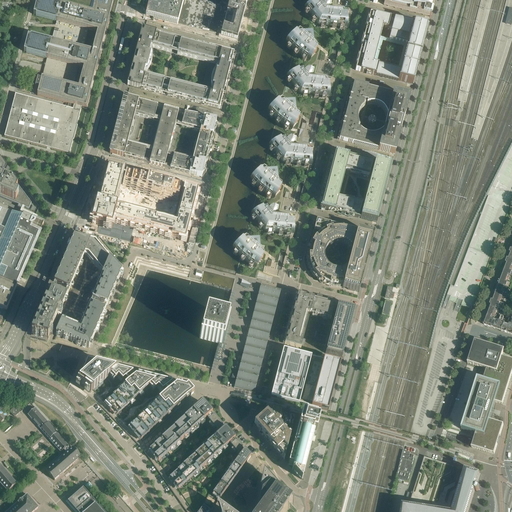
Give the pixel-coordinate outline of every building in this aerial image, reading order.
[(74,105),(73,109),(69,108),(15,94),(11,111),(10,113),(9,118),(9,120),(5,134),(4,137),(15,140),(30,144),(47,148),(51,149),(66,153),(69,154),(73,140),(74,140),(78,125),(77,125),(81,107),(87,108),(91,92),(90,91),(95,71),(96,71),(101,54),(100,54),(105,34),(106,34),(110,19),(110,18),(114,19),(116,12),(117,12),(117,11),(118,11),(118,10),(118,9),(117,9),(117,8),(118,8),(119,7),(119,6),(119,5),(118,5),(118,0),(61,0),(62,1),(61,5),(43,0),(37,0),(34,15),(36,15),(36,16),(56,21),(51,42),(31,36),(31,37),(28,36),(24,52),(27,53),(26,53),(47,58),(45,66),(43,72),(42,75),(39,74),(35,88),(39,89),(37,96),(70,104),(74,105)] [(146,15),(146,16),(177,24),(221,36),(223,27),(225,19),(225,17),(227,12),(229,0),(149,0),(146,15)] [(223,27),(221,36),(237,40),(245,8),(247,0),(229,0),(227,12),(225,17),(225,19),(223,27)] [(373,0),(373,2),(376,3),(378,0),(380,0),(381,0),(388,0),(384,5),(416,13),(425,16),(430,17),(433,6),(432,6),(433,3),(434,3),(434,0),(373,0)] [(309,7),(306,10),(318,24),(344,27),(347,19),(346,15),(343,14),(342,10),(325,8),(327,6),(331,3),(326,1),(323,4),(322,4),(323,4),(322,4),(320,2),(317,3),(316,2),(312,3),(309,7)] [(355,70),(355,71),(379,77),(382,77),(385,67),(382,66),(373,64),(380,38),(383,28),(387,29),(391,30),(391,29),(392,29),(394,22),(393,22),(393,20),(390,19),(370,14),(368,23),(367,24),(363,42),(362,43),(358,60),(358,62),(355,70)] [(385,67),(382,77),(409,85),(411,85),(412,85),(417,68),(418,63),(427,29),(422,27),(393,20),(393,22),(394,22),(392,29),(391,29),(391,30),(391,31),(389,40),(388,39),(388,40),(407,45),(400,71),(385,67)] [(234,53),(181,39),(179,46),(173,44),(175,38),(142,29),(127,86),(161,94),(162,88),(168,89),(166,96),(219,109),(222,109),(225,96),(223,95),(224,93),(226,93),(232,70),(229,70),(230,67),(233,68),(236,54),(234,54),(234,53)] [(296,35),(289,45),(294,50),(294,51),(301,56),(307,61),(316,52),(317,48),(314,46),(313,46),(313,44),(312,38),(309,36),(306,36),(302,37),(302,36),(299,33),(298,33),(296,35)] [(291,76),(289,78),(300,93),(327,96),(329,88),(328,84),(326,83),(324,79),(307,77),(308,76),(313,72),(308,70),(307,70),(305,73),(303,71),(299,72),(298,71),(298,70),(297,71),(295,72),(291,76)] [(367,88),(367,87),(354,84),(352,88),(351,88),(341,124),(339,135),(340,136),(339,140),(347,142),(353,144),(353,143),(355,143),(355,144),(375,149),(378,150),(378,149),(378,150),(394,155),(400,133),(400,132),(399,132),(398,132),(402,120),(403,121),(403,120),(404,120),(409,98),(393,94),(392,94),(390,93),(390,94),(389,94),(389,93),(369,88),(367,88)] [(127,143),(128,141),(130,137),(132,134),(133,130),(134,126),(134,122),(133,118),(134,116),(159,122),(159,121),(161,122),(161,119),(164,108),(163,108),(163,107),(127,98),(124,97),(110,154),(112,154),(112,155),(149,164),(149,163),(152,152),(153,152),(153,150),(152,150),(152,149),(127,143)] [(278,103),(271,114),(276,119),(283,125),(290,129),(298,120),(298,121),(299,117),(296,114),(295,114),(295,113),(294,107),(292,105),(288,105),(285,105),(284,105),(284,104),(281,102),(280,102),(278,104),(278,103)] [(159,122),(152,149),(152,150),(153,150),(153,152),(152,152),(149,163),(149,164),(164,168),(164,167),(167,156),(167,154),(168,154),(168,153),(175,126),(176,126),(174,125),(175,123),(178,112),(179,112),(179,111),(163,107),(163,108),(164,108),(161,119),(161,122),(159,121),(159,122)] [(164,167),(164,168),(202,178),(205,163),(213,135),(216,121),(179,111),(179,112),(178,112),(175,123),(174,125),(176,126),(175,126),(200,133),(200,135),(197,138),(195,142),(194,145),(193,150),(193,154),(194,158),(193,160),(168,153),(168,154),(167,154),(167,156),(164,167)] [(277,141),(271,147),(283,162),(309,165),(309,164),(311,156),(311,152),(308,152),(306,147),(290,145),(296,140),(290,139),(287,141),(287,142),(285,139),(282,140),(281,139),(280,139),(277,141)] [(461,305),(471,309),(495,246),(496,247),(499,240),(498,239),(511,200),(511,145),(494,181),(454,287),(451,285),(447,295),(451,296),(449,301),(457,304),(458,299),(463,301),(461,305)] [(358,219),(362,204),(337,197),(344,170),(369,177),(373,162),(334,152),(320,209),(358,219)] [(375,163),(360,219),(377,223),(391,167),(375,163)] [(0,165),(0,196),(29,209),(31,204),(12,178),(12,177),(11,180),(10,181),(9,180),(10,178),(9,177),(7,175),(7,176),(5,176),(6,174),(0,165)] [(106,166),(91,223),(112,228),(113,222),(139,229),(145,230),(185,241),(198,190),(106,166)] [(260,172),(253,182),(258,188),(259,188),(265,194),(272,198),(280,189),(281,189),(281,186),(281,185),(278,183),(277,183),(277,182),(277,176),(274,174),(270,174),(267,174),(267,173),(263,171),(260,172)] [(0,307),(3,309),(6,310),(16,287),(44,224),(23,215),(22,218),(13,214),(0,208),(0,307)] [(255,213),(253,216),(265,231),(291,234),(293,225),(294,225),(293,223),(293,221),(290,221),(289,216),(272,214),(274,213),(278,209),(272,208),(269,210),(267,208),(264,209),(263,208),(262,208),(259,210),(255,213)] [(316,221),(314,230),(321,232),(321,233),(320,234),(318,235),(316,237),(314,240),(313,242),(312,244),(311,247),(310,248),(309,250),(309,252),(309,255),(309,257),(309,260),(309,262),(310,265),(311,267),(312,269),(313,272),(314,274),(316,276),(318,277),(319,279),(321,281),(324,282),(326,283),(328,284),(331,285),(333,285),(335,286),(338,286),(340,286),(343,285),(342,288),(359,293),(364,272),(374,235),(373,235),(316,221)] [(103,272),(92,298),(108,305),(113,292),(122,272),(95,242),(74,236),(54,282),(70,289),(85,254),(88,255),(99,267),(103,272)] [(242,241),(235,251),(241,257),(247,262),(254,267),(263,258),(264,254),(261,252),(260,252),(259,250),(259,245),(256,242),(253,243),(249,243),(249,242),(246,239),(245,240),(242,241)] [(511,274),(502,271),(500,276),(509,279),(509,280),(511,281),(511,279),(511,274)] [(500,276),(498,282),(511,287),(511,285),(510,284),(511,281),(509,280),(509,279),(500,276)] [(248,289),(250,284),(246,282),(243,281),(241,283),(240,285),(248,289)] [(218,343),(211,371),(227,375),(249,290),(248,289),(240,285),(234,282),(232,289),(224,319),(225,319),(229,321),(223,344),(219,343),(218,343)] [(498,282),(496,287),(507,292),(508,289),(510,290),(511,287),(498,282)] [(268,345),(267,343),(266,343),(279,291),(262,286),(236,386),(260,393),(260,392),(263,382),(269,384),(274,366),(278,351),(272,350),(268,345)] [(494,293),(507,297),(510,299),(511,296),(506,294),(507,292),(496,287),(494,293)] [(36,326),(31,335),(48,340),(67,294),(52,288),(36,326)] [(494,293),(492,298),(504,302),(505,299),(506,300),(507,297),(494,293)] [(331,320),(335,304),(306,297),(301,296),(297,295),(285,344),(301,348),(310,314),(331,320)] [(492,298),(490,303),(503,308),(504,305),(503,304),(504,302),(492,298)] [(385,300),(382,315),(389,317),(392,302),(385,300)] [(490,303),(488,308),(500,313),(501,313),(503,308),(490,303)] [(79,329),(61,322),(56,334),(89,348),(105,310),(90,304),(79,329)] [(354,309),(353,309),(338,305),(325,354),(342,358),(354,309)] [(488,308),(486,313),(492,315),(492,316),(495,317),(496,318),(496,316),(495,316),(495,315),(498,317),(500,313),(488,308)] [(485,317),(484,321),(489,323),(492,324),(492,322),(493,322),(495,317),(492,316),(492,315),(486,313),(485,317)] [(206,315),(199,338),(213,342),(218,343),(219,343),(223,344),(229,321),(225,319),(224,319),(206,315)] [(489,323),(488,326),(491,327),(496,329),(499,321),(497,320),(498,317),(496,316),(496,318),(495,317),(493,322),(492,322),(492,324),(489,323)] [(499,321),(496,329),(501,331),(504,323),(502,322),(504,318),(501,317),(500,318),(499,321)] [(504,323),(501,331),(506,333),(509,326),(509,325),(509,324),(508,324),(509,323),(508,322),(508,321),(509,321),(509,320),(507,325),(504,324),(505,323),(504,323)] [(471,400),(461,430),(469,432),(472,433),(475,434),(474,440),(472,447),(471,447),(471,448),(476,449),(486,452),(494,455),(504,425),(500,424),(496,423),(491,421),(490,421),(492,414),(491,414),(493,409),(494,409),(496,403),(502,404),(502,405),(511,373),(511,359),(505,358),(504,357),(502,357),(504,350),(475,341),(474,341),(472,348),(467,364),(468,364),(486,369),(483,381),(477,379),(472,395),(471,400)] [(340,364),(324,360),(283,349),(281,357),(282,357),(272,397),(276,398),(276,399),(328,412),(340,364)] [(79,380),(77,382),(90,393),(93,391),(98,386),(102,383),(109,376),(111,375),(115,380),(116,378),(118,377),(122,381),(125,379),(126,378),(133,372),(88,360),(81,376),(82,378),(79,380)] [(107,401),(106,402),(106,403),(117,414),(117,415),(118,414),(130,404),(133,401),(139,396),(142,393),(149,387),(151,385),(155,390),(156,389),(158,387),(162,392),(165,390),(166,388),(173,382),(138,374),(137,375),(133,378),(130,381),(128,383),(122,388),(118,391),(107,401)] [(131,426),(129,427),(141,439),(142,439),(158,424),(161,422),(167,416),(170,414),(176,408),(179,406),(185,400),(188,398),(191,395),(193,393),(188,386),(178,384),(177,385),(173,388),(169,392),(168,393),(165,396),(161,399),(159,401),(155,404),(153,406),(149,409),(147,412),(143,415),(131,426)] [(150,449),(149,449),(150,450),(154,456),(155,457),(155,456),(158,461),(206,419),(219,433),(169,478),(170,478),(174,484),(174,485),(175,485),(175,484),(178,489),(178,490),(229,444),(240,456),(213,493),(213,494),(214,493),(220,498),(219,498),(220,498),(247,462),(250,457),(247,453),(229,434),(226,429),(223,426),(207,408),(203,403),(202,403),(197,407),(194,410),(192,412),(186,417),(187,417),(185,419),(184,418),(179,423),(179,424),(177,425),(171,430),(172,430),(170,432),(164,436),(164,437),(162,439),(162,438),(159,440),(150,449)] [(0,422),(8,416),(0,406),(0,422)] [(15,407),(10,412),(14,417),(20,412),(15,407)] [(68,446),(35,408),(27,415),(60,452),(63,450),(66,453),(46,471),(54,481),(81,457),(72,447),(70,449),(69,449),(70,448),(68,447),(67,446),(68,446)] [(259,425),(256,428),(261,433),(261,434),(281,457),(284,460),(296,415),(268,408),(266,414),(257,422),(259,425)] [(308,456),(314,433),(316,434),(319,421),(304,417),(301,417),(288,465),(293,466),(292,469),(294,470),(294,471),(302,480),(308,456)] [(396,478),(396,479),(398,479),(402,480),(409,482),(415,459),(413,459),(410,458),(409,458),(410,453),(403,451),(403,450),(401,458),(396,478)] [(456,452),(455,456),(458,457),(466,460),(472,462),(473,459),(474,457),(468,455),(459,453),(457,452),(456,452)] [(404,505),(403,505),(401,511),(468,511),(475,491),(476,491),(476,492),(477,492),(478,492),(479,492),(479,491),(480,490),(480,489),(480,488),(479,488),(479,487),(478,487),(477,487),(476,487),(478,482),(479,480),(480,474),(469,471),(465,470),(450,465),(447,464),(446,464),(444,463),(443,463),(440,462),(424,457),(413,493),(408,492),(404,505)] [(0,483),(7,492),(17,483),(0,463),(0,483)] [(254,511),(279,511),(281,510),(282,511),(285,507),(284,506),(286,503),(288,504),(291,500),(283,494),(268,477),(263,471),(260,484),(259,490),(258,494),(258,497),(254,511)] [(108,511),(94,496),(91,498),(83,488),(68,502),(76,511),(108,511)] [(33,511),(38,508),(27,495),(5,511),(33,511)] [(221,507),(216,503),(219,510),(219,511),(228,511),(225,510),(221,507)]
